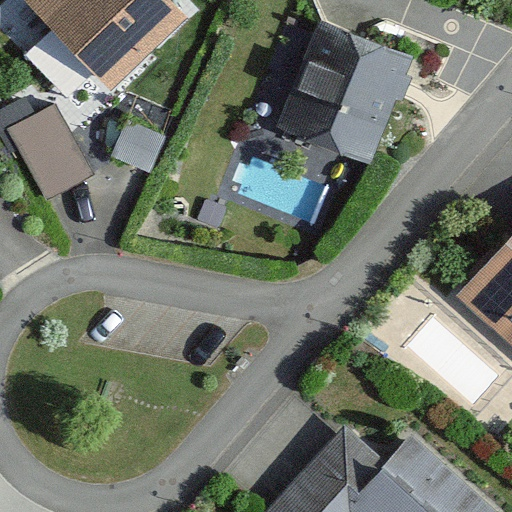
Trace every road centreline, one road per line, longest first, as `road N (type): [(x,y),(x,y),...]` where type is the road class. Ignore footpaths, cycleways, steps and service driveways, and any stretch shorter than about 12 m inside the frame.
road 1 (residential): [(511,81),(320,314)]
road 2 (residential): [(320,314),(190,474),(127,511)]
road 3 (residential): [(122,273),(320,314)]
road 4 (residential): [(0,345),(33,290),(122,273)]
